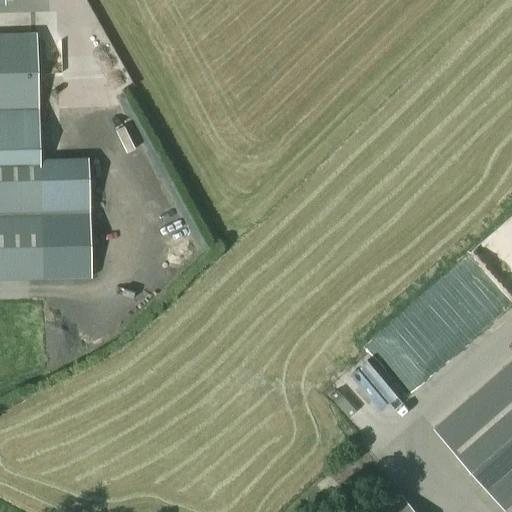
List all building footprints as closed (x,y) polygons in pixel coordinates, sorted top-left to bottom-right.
[(35,34),(0,34),(0,110),(37,110),(35,34)] [(0,171),(39,170),(37,110),(0,110),(0,171)] [(39,170),(0,171),(0,253),(41,252),(39,170)] [(511,361),(435,428),(506,510),(511,504),(511,361)] [(413,511),(401,497),(381,511),(413,511)]
